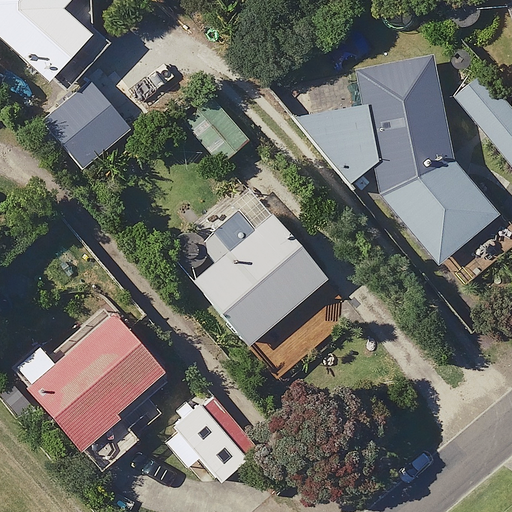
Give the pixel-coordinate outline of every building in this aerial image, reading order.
[(0,0),(0,47),(43,87),(47,83),(59,95),(98,53),(54,13),(66,0),(0,0)] [(511,0),(502,0),(506,8),(498,11),(511,43),(511,0)] [(429,58),(348,69),(320,91),(311,79),(278,105),(368,217),(381,206),(431,268),(493,219),(441,154),(429,58)] [(511,172),(511,122),(472,70),(444,92),(508,175),(511,172)] [(125,131),(86,86),(37,128),(77,173),(125,131)] [(239,145),(207,106),(182,126),(214,165),(239,145)] [(320,281),(269,218),(189,283),(241,346),(320,281)] [(25,398),(28,401),(17,411),(27,422),(38,412),(93,476),(129,444),(108,420),(156,378),(106,320),(52,368),(30,343),(0,370),(25,398)] [(254,450),(206,396),(169,430),(216,483),(254,450)]
